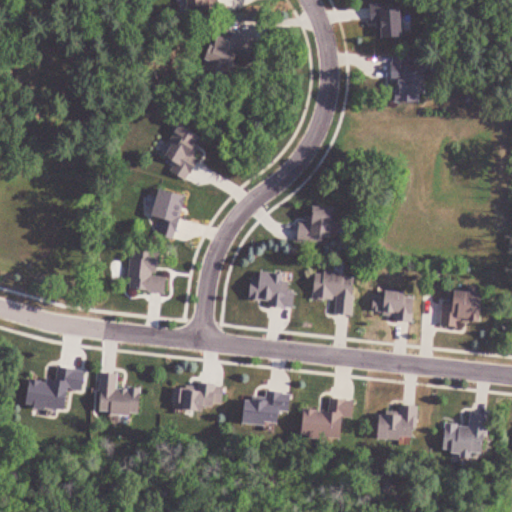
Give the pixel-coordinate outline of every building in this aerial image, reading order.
[(186,0),(187,9),(215,9),(215,0),(186,0)] [(214,65),(248,74),(258,39),(224,29),(214,65)] [(394,83),(401,83),(401,103),(424,103),(424,94),(432,94),(433,70),(411,70),(411,56),(394,56),(394,83)] [(188,125),(164,164),(190,180),(214,141),(188,125)] [(192,198),(166,190),(157,219),(165,221),(160,236),(179,241),(192,198)] [(299,241),(340,244),(342,209),(314,207),(313,225),(300,224),(299,241)] [(135,251),(132,292),(171,294),(172,278),(162,277),(164,254),(135,251)] [(293,277),(256,272),(251,301),(299,309),(302,291),(291,289),(293,277)] [(360,316),(362,276),(317,273),(316,299),(339,300),(338,314),(360,316)] [(424,295),(376,293),(375,317),(423,319),(424,295)] [(446,303),(446,325),(494,325),(494,293),(456,293),(456,303),(446,303)] [(104,415),(147,416),(147,389),(124,389),(124,374),(105,374),(104,415)] [(380,438),(423,441),(426,407),(406,405),(405,416),(382,415),(380,438)] [(496,415),(477,412),(475,427),(451,424),(446,452),(489,458),(496,415)]
